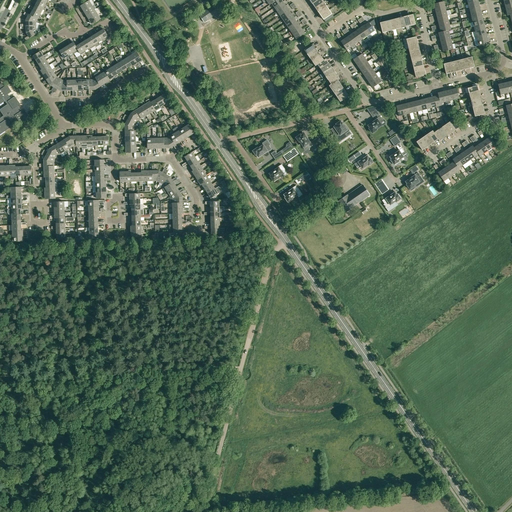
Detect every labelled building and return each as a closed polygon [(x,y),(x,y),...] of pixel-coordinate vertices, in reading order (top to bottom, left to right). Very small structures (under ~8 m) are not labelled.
[(36,3),(35,5),(42,9),(44,6),(46,7),(47,5),(45,4),(36,0),(35,0),(34,2),(36,3)] [(81,5),(84,10),(92,5),(89,0),(81,5)] [(286,5),(283,1),(274,7),(277,11),(286,5)] [(327,6),(324,2),(315,8),(318,12),(327,6)] [(217,3),(214,5),(199,15),(204,22),(209,19),(222,11),(217,3)] [(92,5),(84,10),(87,15),(95,10),(95,9),(96,8),(94,4),(92,5)] [(33,10),(40,14),(42,9),(35,5),(34,8),(29,5),(28,8),(33,10)] [(289,9),(286,5),(277,11),(280,15),(289,9)] [(318,12),(321,16),(329,10),(327,6),(318,12)] [(280,15),(283,19),(291,13),(289,9),(280,15)] [(33,10),(31,12),(30,12),(29,14),(30,15),(37,19),(39,16),(40,17),(41,15),(40,14),(33,10)] [(95,10),(87,15),(89,19),(98,14),(95,10)] [(332,14),(329,10),(321,16),(324,20),(332,14)] [(30,15),(29,14),(25,12),(24,14),(28,16),(26,20),(35,22),(37,19),(30,15)] [(294,17),(291,13),(283,19),(285,23),(294,17)] [(101,19),(98,14),(89,19),(92,24),(101,19)] [(285,23),(288,27),(297,21),(294,17),(285,23)] [(300,25),(297,21),(288,27),(291,31),(300,25)] [(354,22),(352,24),(354,27),(357,30),(363,39),(367,36),(361,27),(359,29),(358,28),(359,28),(357,25),(357,26),(354,22)] [(371,33),(375,31),(369,22),(365,25),(371,33)] [(294,35),(302,29),(300,25),(291,31),(294,35)] [(367,36),(371,33),(365,25),(361,27),(367,36)] [(38,33),(36,29),(27,32),(29,35),(24,38),(26,40),(38,33)] [(108,36),(104,29),(99,32),(103,39),(106,37),(107,38),(109,37),(108,36)] [(305,33),(302,29),(294,35),(297,39),(305,33)] [(359,42),(363,39),(357,30),(353,33),(359,42)] [(99,32),(94,35),(99,42),(102,40),(102,41),(104,40),(103,39),(99,32)] [(355,44),(359,42),(353,33),(349,36),(355,44)] [(100,43),(99,42),(94,35),(90,37),(94,45),(97,43),(98,44),(100,43)] [(349,36),(345,38),(351,47),(355,44),(349,36)] [(90,37),(85,40),(90,48),(92,46),(93,47),(95,46),(94,45),(90,37)] [(347,50),(351,47),(345,38),(341,41),(347,50)] [(90,49),(90,48),(85,40),(81,43),(85,50),(88,49),(89,50),(90,49)] [(76,52),(78,50),(79,50),(76,46),(74,42),(69,45),(73,52),(76,50),(76,52)] [(78,50),(80,53),(81,55),(86,52),(85,50),(81,43),(76,46),(79,50),(78,50)] [(313,44),(304,50),(307,54),(316,48),(313,44)] [(69,45),(64,48),(68,55),(71,53),(72,54),(74,53),(73,52),(69,45)] [(69,56),(68,55),(64,48),(57,52),(59,55),(61,54),(62,55),(64,58),(66,56),(67,57),(69,56)] [(318,52),(316,48),(307,54),(310,58),(318,52)] [(44,53),(42,50),(33,55),(34,55),(32,56),(33,58),(35,57),(36,60),(43,56),(42,54),(44,53)] [(43,56),(36,60),(39,65),(46,60),(44,58),(51,54),(49,52),(43,56)] [(132,55),(137,62),(139,61),(142,65),(144,64),(142,60),(137,52),(134,54),(132,55)] [(318,52),(310,58),(312,62),(321,56),(318,52)] [(353,60),(356,64),(365,58),(362,54),(353,60)] [(132,55),(127,58),(132,64),(132,65),(137,62),(132,55)] [(324,60),(321,56),(312,62),(315,66),(317,65),(324,60)] [(118,63),(123,70),(123,71),(125,70),(125,69),(127,67),(123,60),(121,62),(117,57),(115,58),(118,63)] [(127,67),(132,64),(127,58),(123,60),(127,67)] [(326,58),(324,60),(317,65),(320,68),(329,62),(326,58)] [(367,62),(365,58),(356,64),(359,68),(367,62)] [(42,69),(49,65),(48,63),(49,62),(48,60),(46,60),(39,65),(42,69)] [(320,68),(323,72),(331,66),(329,62),(320,68)] [(362,72),(370,66),(367,62),(359,68),(362,72)] [(118,63),(114,66),(118,73),(123,70),(118,63)] [(109,69),(114,76),(115,78),(118,76),(117,74),(118,73),(114,66),(111,68),(109,64),(107,65),(109,69)] [(52,69),(49,65),(42,69),(41,70),(44,74),(52,69)] [(44,74),(47,79),(55,74),(53,71),(57,69),(59,68),(58,66),(56,67),(52,69),(44,74)] [(334,70),(331,66),(323,72),(326,76),(334,70)] [(373,69),(370,66),(362,72),(364,76),(373,69)] [(304,68),(301,70),(298,72),(301,76),(307,71),(304,68)] [(117,81),(115,78),(114,76),(109,69),(105,72),(110,80),(112,78),(115,82),(117,81)] [(376,73),(373,69),(364,76),(367,80),(376,73)] [(98,71),(100,75),(105,83),(110,80),(105,72),(102,74),(100,70),(98,71)] [(328,80),(337,74),(334,70),(326,76),(328,80)] [(378,77),(376,73),(367,80),(370,83),(378,77)] [(57,77),(55,74),(47,79),(50,84),(57,77)] [(340,78),(337,74),(328,80),(331,84),(329,86),(338,80),(340,78)] [(100,86),(105,83),(100,75),(95,78),(100,86)] [(60,79),(57,77),(50,84),(56,87),(60,79)] [(378,77),(370,83),(373,87),(381,81),(378,77)] [(329,86),(332,90),(341,84),(338,80),(329,86)] [(0,81),(0,134),(12,126),(10,124),(17,119),(19,122),(26,118),(28,116),(26,113),(23,110),(24,110),(24,109),(21,111),(18,106),(20,105),(17,100),(15,97),(15,96),(11,99),(8,94),(11,92),(9,89),(6,86),(7,85),(4,87),(0,81)] [(343,88),(341,84),(332,90),(335,94),(343,88)] [(337,98),(346,92),(343,88),(335,94),(337,98)] [(169,101),(165,94),(164,94),(162,90),(160,91),(163,95),(160,97),(164,104),(167,102),(169,101)] [(349,96),(346,92),(337,98),(340,102),(342,101),(344,105),(353,99),(350,95),(349,96)] [(155,100),(160,107),(164,104),(160,97),(155,100)] [(155,110),(151,102),(150,101),(149,99),(146,101),(147,103),(146,104),(151,113),(153,111),(156,115),(158,114),(155,110)] [(150,101),(151,102),(155,110),(158,108),(158,110),(161,108),(160,107),(155,100),(153,101),(152,100),(150,101)] [(144,106),(141,107),(146,116),(151,113),(146,104),(143,101),(141,102),(144,106)] [(146,116),(141,107),(136,110),(142,118),(146,116)] [(138,120),(142,118),(136,110),(131,114),(138,120)] [(371,123),(368,125),(370,128),(369,128),(372,133),(377,130),(376,129),(381,125),(379,122),(383,120),(380,116),(376,110),(371,114),(373,117),(376,115),(378,117),(373,121),(373,122),(372,123),(371,123)] [(138,120),(131,114),(128,119),(137,123),(138,120)] [(135,126),(137,123),(128,119),(127,118),(124,116),(123,119),(127,121),(125,124),(135,126)] [(454,118),(450,121),(456,130),(460,127),(454,118)] [(344,139),(341,134),(344,132),(345,133),(349,131),(345,126),(344,126),(343,124),(343,123),(342,123),(341,121),(336,124),(337,125),(334,127),(337,131),(333,133),(340,142),(344,139)] [(452,133),(456,130),(450,121),(446,124),(452,133)] [(194,138),(196,137),(194,133),(189,124),(184,127),(189,135),(192,134),(194,138)] [(442,127),(448,135),(452,133),(446,124),(442,127)] [(184,127),(180,130),(185,138),(189,135),(184,127)] [(444,138),(448,135),(442,127),(438,130),(444,138)] [(185,138),(180,130),(177,132),(176,131),(174,132),(175,133),(180,142),(185,138)] [(429,133),(434,142),(438,139),(433,130),(429,133)] [(440,141),(444,138),(438,130),(434,132),(433,130),(438,139),(440,141)] [(175,133),(171,136),(175,144),(180,142),(175,133)] [(300,141),(304,147),(307,145),(309,148),(313,146),(315,149),(322,144),(318,138),(311,143),(308,138),(307,139),(303,133),(301,135),(300,134),(296,137),(299,142),(300,141)] [(430,144),(434,142),(429,133),(425,136),(430,144)] [(62,136),(64,140),(69,148),(73,146),(70,136),(66,138),(64,134),(62,136)] [(392,159),(391,160),(394,165),(399,161),(398,161),(403,157),(401,154),(405,151),(402,148),(399,144),(401,142),(396,135),(390,140),(395,147),(396,146),(399,150),(395,153),(390,157),(392,159)] [(175,144),(171,136),(167,138),(170,148),(173,146),(176,149),(178,148),(175,144)] [(422,150),(427,147),(421,139),(419,136),(415,139),(416,142),(422,150)] [(427,147),(430,144),(425,136),(421,139),(427,147)] [(490,136),(486,139),(492,148),(496,145),(490,136)] [(486,139),(482,142),(488,150),(492,148),(486,139)] [(65,151),(69,148),(64,140),(60,143),(65,151)] [(53,147),(50,149),(57,156),(60,154),(55,145),(53,141),(51,143),(53,147)] [(478,145),(484,153),(488,150),(482,142),(478,145)] [(65,151),(60,143),(55,145),(60,154),(65,151)] [(269,146),(265,148),(263,145),(258,148),(257,148),(253,151),(256,155),(257,155),(258,157),(264,154),(271,149),(269,146)] [(474,157),(478,154),(479,154),(474,147),(473,145),(469,148),(474,157)] [(478,145),(474,147),(479,154),(478,154),(480,156),(484,153),(478,145)] [(469,148),(465,151),(470,160),(474,157),(469,148)] [(55,159),(57,156),(50,149),(48,152),(44,150),(43,152),(55,159)] [(188,161),(195,157),(193,154),(197,152),(196,150),(192,152),(185,156),(188,161)] [(465,151),(460,154),(466,162),(470,160),(465,151)] [(55,159),(43,152),(42,154),(46,156),(44,160),(54,162),(55,159)] [(456,156),(462,165),(466,162),(460,154),(456,156)] [(367,156),(364,158),(362,160),(361,159),(354,164),(357,168),(360,165),(363,168),(368,165),(373,162),(370,158),(369,158),(367,156)] [(452,159),(454,161),(459,168),(462,165),(456,156),(452,159)] [(198,161),(195,157),(188,161),(186,162),(188,164),(189,163),(191,166),(198,161)] [(200,166),(198,161),(191,166),(193,170),(200,166)] [(454,161),(450,164),(456,173),(460,170),(459,168),(454,161)] [(192,171),(195,175),(203,170),(202,168),(206,165),(205,163),(200,166),(193,170),(192,171)] [(275,170),(273,171),(269,174),(271,176),(270,177),(273,181),(278,178),(277,177),(282,174),(284,176),(288,174),(281,164),(274,169),(275,170)] [(343,164),(335,170),(340,176),(348,170),(343,164)] [(446,167),(452,176),(456,173),(450,164),(446,167)] [(446,167),(442,170),(448,178),(452,176),(446,167)] [(206,175),(203,170),(195,175),(198,180),(206,175)] [(444,181),(448,178),(442,170),(438,172),(444,181)] [(298,184),(297,183),(299,183),(310,175),(307,172),(295,181),(298,184)] [(411,178),(409,179),(406,182),(407,184),(407,185),(411,191),(415,188),(415,187),(416,187),(415,186),(415,187),(414,185),(418,182),(420,185),(424,182),(418,172),(411,177),(411,178)] [(160,182),(163,184),(170,176),(164,174),(160,182)] [(206,175),(198,180),(197,181),(198,183),(199,182),(201,185),(202,184),(209,179),(206,175)] [(165,187),(173,182),(170,176),(163,184),(165,187)] [(202,184),(205,188),(212,184),(210,181),(214,179),(213,177),(209,179),(202,184)] [(375,184),(380,191),(381,190),(383,193),(389,189),(382,179),(375,184)] [(168,191),(176,186),(173,182),(165,187),(168,191)] [(215,189),(212,184),(205,188),(207,193),(215,189)] [(339,206),(340,205),(343,209),(342,210),(344,212),(345,211),(345,212),(349,209),(350,210),(352,209),(351,208),(370,195),(363,184),(348,194),(347,195),(345,196),(343,197),(343,198),(338,201),(338,202),(337,203),(339,206)] [(286,197),(285,198),(288,202),(293,199),(292,198),(297,195),(299,197),(303,195),(296,185),(289,190),(289,191),(284,195),(286,197)] [(168,191),(170,196),(179,191),(176,186),(168,191)] [(215,189),(207,193),(211,198),(218,193),(215,189)] [(170,196),(172,199),(182,196),(179,191),(170,196)] [(402,200),(401,199),(400,198),(398,195),(397,194),(397,195),(395,192),(392,194),(391,195),(389,196),(389,195),(382,200),(384,204),(383,205),(386,209),(387,211),(392,207),(391,206),(390,205),(395,201),(396,202),(397,204),(402,200)] [(96,238),(98,238),(98,233),(90,233),(90,238),(85,238),(85,242),(97,242),(96,238)]
